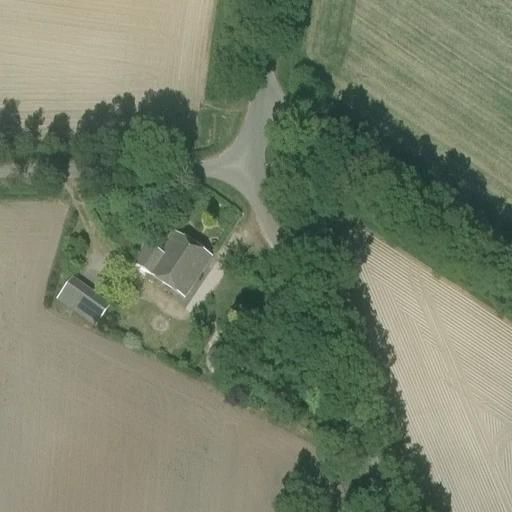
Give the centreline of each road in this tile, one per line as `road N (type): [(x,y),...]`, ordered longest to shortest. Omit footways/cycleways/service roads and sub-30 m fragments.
road 1 (unclassified): [(387,511),(250,168)]
road 2 (unclassified): [(511,265),(259,94)]
road 3 (unclassified): [(0,172),(250,168)]
